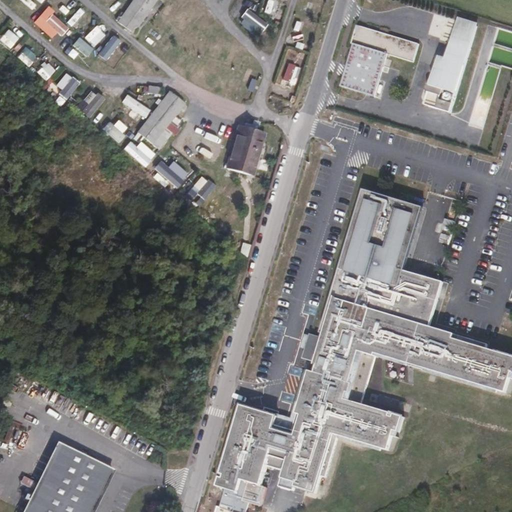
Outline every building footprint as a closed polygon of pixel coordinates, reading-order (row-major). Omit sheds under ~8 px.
[(30,14),(34,9),(24,0),(20,0),(18,3),(30,14)] [(115,0),(114,3),(125,9),(130,0),(115,0)] [(134,0),(119,21),(135,33),(158,0),(134,0)] [(235,0),(230,12),(236,15),(242,0),(235,0)] [(271,0),(265,0),(262,11),(275,16),(279,3),(271,0)] [(316,17),(320,4),(307,0),(305,0),(302,12),(316,17)] [(55,8),(66,13),(69,7),(58,2),(55,8)] [(240,5),(242,12),(251,9),(249,3),(240,5)] [(184,21),(195,10),(191,5),(179,16),(184,21)] [(239,20),(260,35),(267,24),(247,10),(239,20)] [(60,31),(68,38),(78,25),(83,29),(89,22),(76,11),(60,31)] [(45,12),(42,17),(52,24),(55,19),(45,12)] [(427,104),(452,113),(481,28),(461,21),(448,59),(442,57),(432,87),(429,86),(427,92),(430,94),(427,104)] [(301,39),(307,42),(313,26),(307,23),(301,39)] [(390,54),(417,62),(422,45),(359,25),(354,43),(356,43),(344,87),(377,96),(390,54)] [(495,43),(511,48),(511,32),(499,28),(495,43)] [(8,29),(0,38),(0,40),(10,49),(19,37),(8,29)] [(113,35),(98,54),(106,61),(122,42),(113,35)] [(83,42),(78,46),(85,56),(90,52),(83,42)] [(296,42),(294,48),(305,51),(307,45),(296,42)] [(216,43),(213,53),(219,55),(222,45),(216,43)] [(228,45),(223,56),(229,58),(234,47),(228,45)] [(29,66),(37,55),(24,47),(17,58),(29,66)] [(511,66),(511,50),(492,47),(489,64),(511,66)] [(126,71),(133,58),(128,55),(121,68),(126,71)] [(191,55),(185,71),(190,73),(197,57),(191,55)] [(133,71),(138,61),(133,58),(128,69),(133,71)] [(45,80),(54,72),(47,64),(38,73),(45,80)] [(284,89),(292,92),(301,67),(293,65),(284,89)] [(59,95),(56,100),(64,105),(80,82),(67,73),(54,91),(59,95)] [(248,73),(244,86),(250,88),(254,75),(248,73)] [(148,94),(163,95),(164,87),(149,86),(148,94)] [(90,89),(76,110),(91,119),(104,98),(90,89)] [(172,93),(141,131),(155,143),(186,104),(172,93)] [(122,103),(132,108),(128,116),(142,123),(150,108),(126,96),(122,103)] [(105,121),(101,126),(112,135),(116,131),(105,121)] [(253,177),(266,132),(241,125),(228,170),(253,177)] [(209,144),(204,160),(216,164),(221,148),(209,144)] [(132,146),(127,152),(145,167),(151,160),(132,146)] [(171,190),(175,186),(161,173),(157,178),(171,190)] [(186,194),(200,206),(216,188),(203,176),(186,194)] [(269,466),(286,471),(282,484),(319,496),(339,435),(393,452),(404,417),(363,403),(379,353),(510,395),(511,387),(511,353),(432,328),(446,283),(406,270),(426,208),(370,190),(323,336),(312,333),(304,358),(317,362),(296,426),(243,409),(218,486),(240,492),(244,480),(263,486),(269,466)] [(206,210),(217,220),(234,202),(223,192),(206,210)] [(456,227),(458,222),(448,219),(446,224),(456,227)] [(246,244),(241,252),(250,259),(253,247),(246,244)] [(0,415),(15,420),(22,393),(6,388),(0,411),(0,415)] [(8,438),(17,441),(21,430),(12,427),(8,438)] [(60,443),(53,455),(108,486),(115,472),(60,443)] [(53,455),(25,510),(28,511),(95,511),(108,486),(53,455)] [(23,477),(20,483),(32,489),(35,482),(23,477)]
